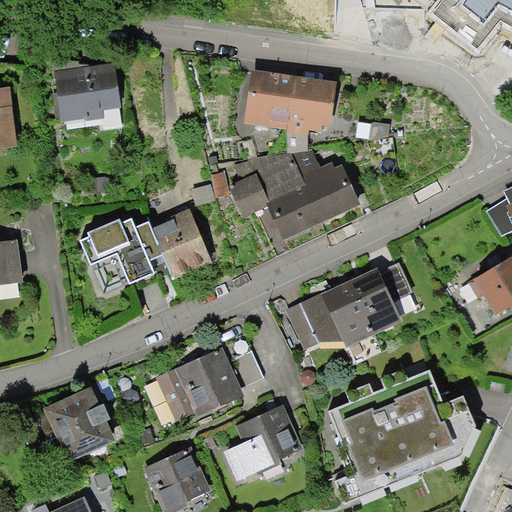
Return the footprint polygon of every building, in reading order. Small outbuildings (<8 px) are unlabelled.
[(511,0),(436,0),(426,13),(479,51),(503,27),(511,31),(511,0)] [(79,62),(59,60),(68,128),(124,122),(118,68),(80,72),(79,62)] [(293,131),(300,80),(258,74),(251,125),(293,131)] [(338,128),(339,85),(300,80),(293,131),(293,152),(313,152),(313,132),(329,134),(330,126),(338,128)] [(0,151),(24,148),(17,89),(0,90),(0,151)] [(254,140),(241,145),(250,166),(262,161),(254,140)] [(325,229),(365,209),(350,171),(339,175),(335,165),(325,169),(318,152),(294,161),(325,229)] [(208,161),(188,168),(201,207),(234,196),(226,172),(213,176),(208,161)] [(286,243),(325,229),(294,161),(256,166),(262,181),(237,190),(247,216),(272,206),(286,243)] [(511,201),(502,206),(511,228),(511,201)] [(201,214),(162,229),(170,254),(181,279),(220,264),(201,214)] [(170,254),(156,220),(133,230),(130,224),(96,239),(98,244),(82,251),(103,299),(163,273),(157,260),(170,254)] [(24,243),(0,245),(0,286),(28,283),(24,243)] [(490,317),(511,304),(511,257),(511,256),(469,282),(490,317)] [(398,263),(379,272),(393,301),(412,292),(398,263)] [(379,272),(377,267),(286,311),(305,349),(320,342),(342,341),(345,347),(402,322),(393,301),(379,272)] [(228,360),(223,348),(156,377),(176,422),(242,394),(240,388),(228,360)] [(251,350),(228,360),(240,388),(263,377),(251,350)] [(343,484),(351,504),(471,458),(486,424),(474,394),(453,402),(440,367),(418,375),(414,365),(385,377),(389,387),(380,390),(377,382),(350,392),(354,402),(332,411),(358,478),(343,484)] [(101,390),(53,411),(76,463),(124,441),(101,390)] [(308,453),(287,406),(244,425),(251,441),(229,451),(242,482),(308,453)] [(178,511),(213,496),(193,452),(150,471),(169,511),(178,511)]
